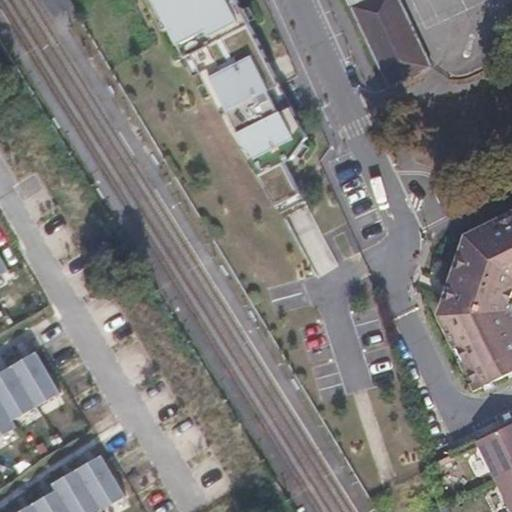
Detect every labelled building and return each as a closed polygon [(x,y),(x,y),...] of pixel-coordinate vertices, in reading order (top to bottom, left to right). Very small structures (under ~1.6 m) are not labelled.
[(267,182),(275,199),(302,190),(286,162),(306,130),(282,82),(240,0),(152,0),(184,59),(192,54),(197,64),(226,123),(267,182)] [(350,0),(391,85),(429,67),(432,66),(401,0),(350,0)] [(459,278),(511,253),(511,209),(481,224),(483,227),(475,231),(459,278)] [(0,253),(0,275),(10,269),(0,253)] [(511,253),(459,278),(452,299),(456,309),(453,310),(486,379),(511,366),(511,253)] [(68,388),(46,348),(0,373),(0,436),(1,438),(23,424),(17,416),(68,388)] [(511,418),(480,435),(498,474),(511,467),(511,418)] [(97,511),(135,490),(112,449),(58,482),(63,491),(27,511),(97,511)] [(511,504),(511,467),(498,474),(511,504)]
